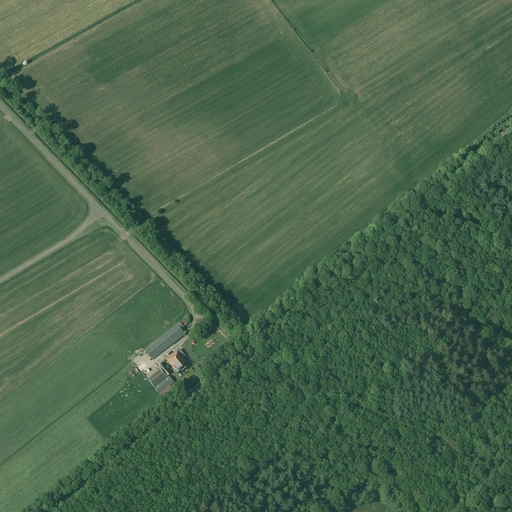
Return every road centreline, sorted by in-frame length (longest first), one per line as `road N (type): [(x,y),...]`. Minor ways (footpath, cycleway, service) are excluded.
road 1 (track): [(511,127),(46,511)]
road 2 (unclassified): [(193,317),(185,297),(0,104)]
